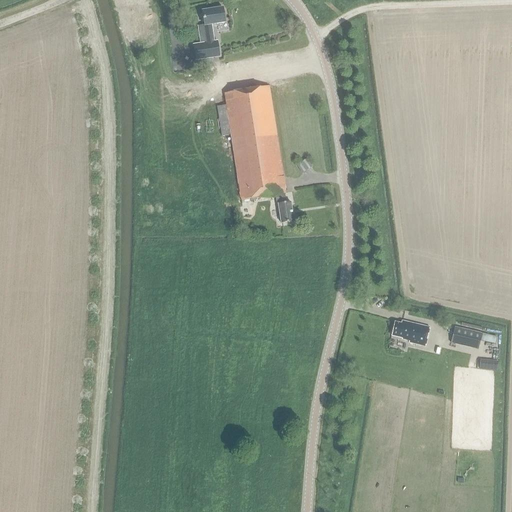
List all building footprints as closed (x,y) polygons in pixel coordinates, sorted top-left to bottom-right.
[(225,23),(223,8),(202,11),(204,21),(205,21),(206,26),(204,27),(206,43),(214,42),(212,25),(225,23)] [(200,44),(193,45),(195,61),(221,57),(218,41),(214,42),(206,43),(200,44)] [(286,193),(269,87),(224,94),(226,105),(217,107),(222,137),(231,135),(241,201),(276,195),(277,204),(278,204),(281,224),(294,222),(291,202),(286,203),(284,194),(286,193)] [(304,172),(311,169),(306,160),(300,163),(304,172)] [(253,204),(240,206),(242,218),(256,215),(253,204)] [(408,342),(425,346),(429,328),(402,321),(401,325),(394,323),(391,335),(401,338),(401,339),(408,341),(408,342)] [(451,344),(478,350),(482,334),(454,327),(451,344)] [(499,370),(499,365),(482,362),(481,368),(499,370)]
